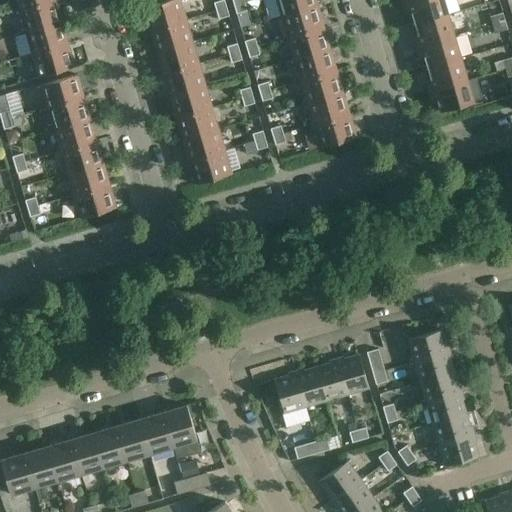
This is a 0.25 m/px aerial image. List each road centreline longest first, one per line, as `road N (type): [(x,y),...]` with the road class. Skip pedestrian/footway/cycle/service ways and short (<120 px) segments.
road 1 (residential): [(216,350),(461,277)]
road 2 (residential): [(171,237),(414,165)]
road 3 (residential): [(171,237),(101,0)]
road 4 (residential): [(0,412),(216,350)]
road 5 (residential): [(0,287),(171,237)]
road 6 (residential): [(287,511),(257,466),(216,350)]
road 7 (residential): [(414,165),(360,0)]
road 8 (residential): [(511,443),(461,277)]
